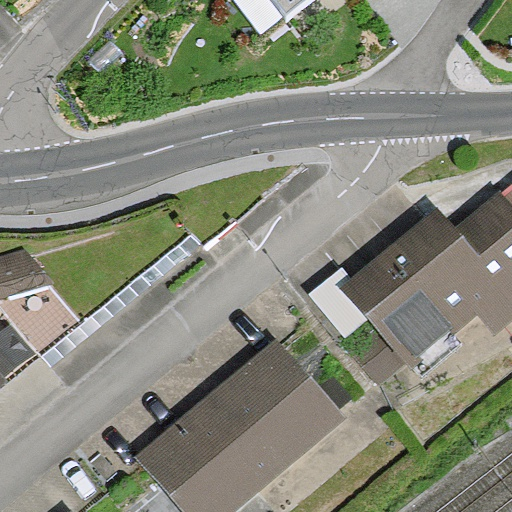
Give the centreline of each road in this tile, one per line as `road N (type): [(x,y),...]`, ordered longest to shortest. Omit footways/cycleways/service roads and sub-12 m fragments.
road 1 (residential): [(391,116),(356,181),(0,479)]
road 2 (tertiary): [(391,116),(226,130),(93,167),(0,181)]
road 3 (unclassified): [(94,0),(0,111)]
road 4 (residential): [(463,0),(391,116)]
road 5 (tertiary): [(511,111),(391,116)]
